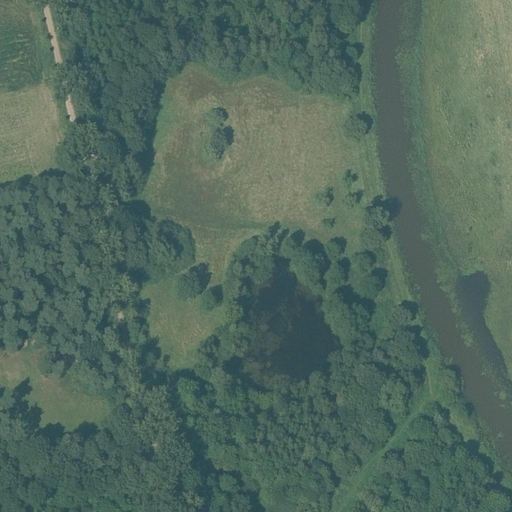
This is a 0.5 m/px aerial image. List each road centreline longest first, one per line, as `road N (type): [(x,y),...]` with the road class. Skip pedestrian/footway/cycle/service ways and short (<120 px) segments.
road 1 (track): [(167,511),(41,0)]
road 2 (track): [(153,461),(0,463)]
